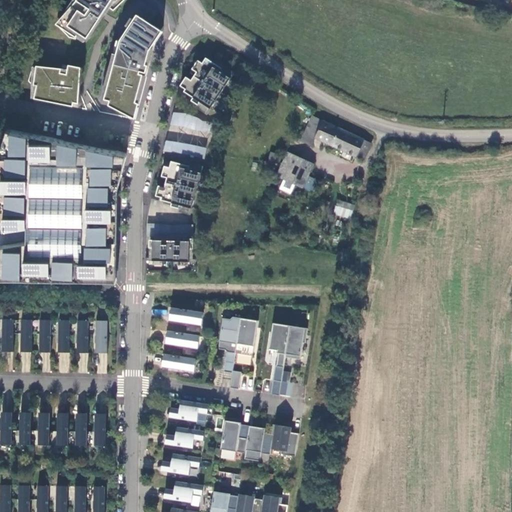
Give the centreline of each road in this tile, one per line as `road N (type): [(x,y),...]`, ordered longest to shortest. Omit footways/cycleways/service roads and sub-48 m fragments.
road 1 (tertiary): [(196,13),(321,99),(387,130),(511,136)]
road 2 (residential): [(147,132),(135,199),(130,384)]
road 3 (residential): [(315,411),(130,384)]
road 4 (residential): [(196,13),(162,69),(147,132)]
road 5 (residential): [(130,384),(0,382)]
road 6 (residential): [(130,384),(130,511)]
